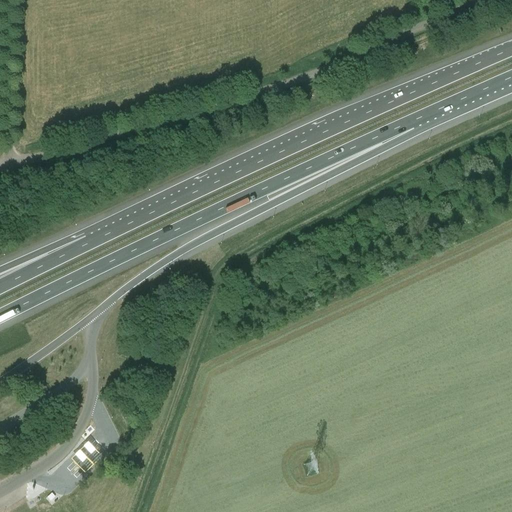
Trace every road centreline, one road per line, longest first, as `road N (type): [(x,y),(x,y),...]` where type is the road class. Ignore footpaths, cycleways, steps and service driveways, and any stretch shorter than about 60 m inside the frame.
road 1 (unclassified): [(480,0),(299,79),(0,167)]
road 2 (motorway): [(511,49),(86,244)]
road 3 (motorway): [(0,316),(411,122)]
road 4 (motorway): [(98,310),(134,281),(411,122)]
